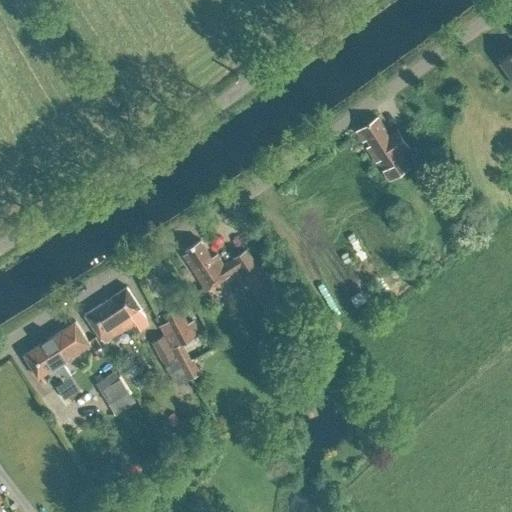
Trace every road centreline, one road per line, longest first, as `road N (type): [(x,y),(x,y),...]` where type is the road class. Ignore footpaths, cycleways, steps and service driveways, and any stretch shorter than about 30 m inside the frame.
road 1 (unclassified): [(0,348),(348,121),(511,0)]
road 2 (unclassified): [(0,243),(168,139),(364,0)]
